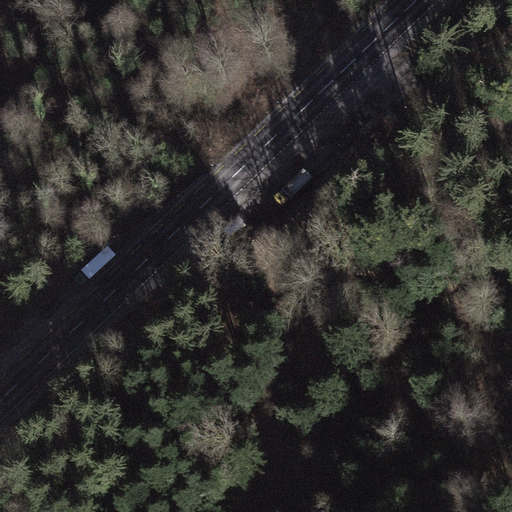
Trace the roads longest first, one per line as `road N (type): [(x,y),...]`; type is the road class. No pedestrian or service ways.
road 1 (primary): [(0,399),(418,0)]
road 2 (track): [(336,78),(365,89),(511,4)]
